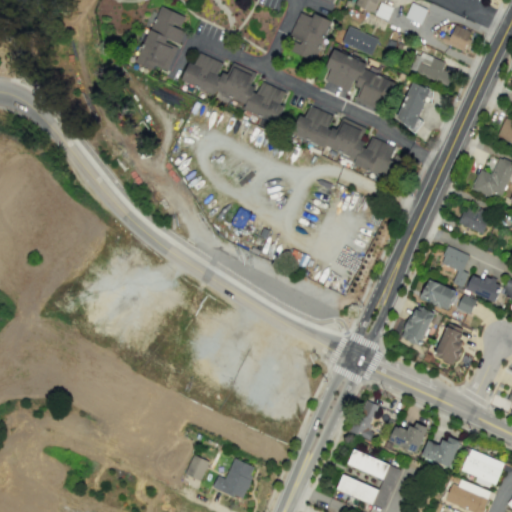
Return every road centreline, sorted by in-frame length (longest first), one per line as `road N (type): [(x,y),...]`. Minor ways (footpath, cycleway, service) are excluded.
road 1 (residential): [(12,92),(113,205),(184,267),(347,354)]
road 2 (residential): [(174,78),(194,39),(375,123),(442,164)]
road 3 (secondary): [(405,244),(511,20)]
road 4 (secondary): [(291,486),(360,360)]
road 5 (secondary): [(347,354),(291,486)]
road 6 (residential): [(291,486),(350,511),(417,475)]
road 7 (secondary): [(360,360),(405,244)]
road 8 (secondary): [(405,244),(347,354)]
